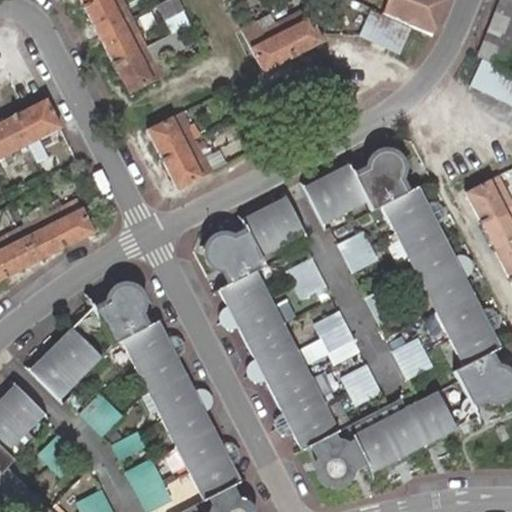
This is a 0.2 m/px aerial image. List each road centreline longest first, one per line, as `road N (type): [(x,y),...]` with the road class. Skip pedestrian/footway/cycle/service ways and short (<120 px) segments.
road 1 (residential): [(470,0),(425,81),(395,112),(150,239)]
road 2 (residential): [(150,239),(291,511)]
road 3 (residential): [(0,7),(21,8),(39,25),(150,239)]
road 4 (residential): [(150,239),(91,269),(0,338)]
